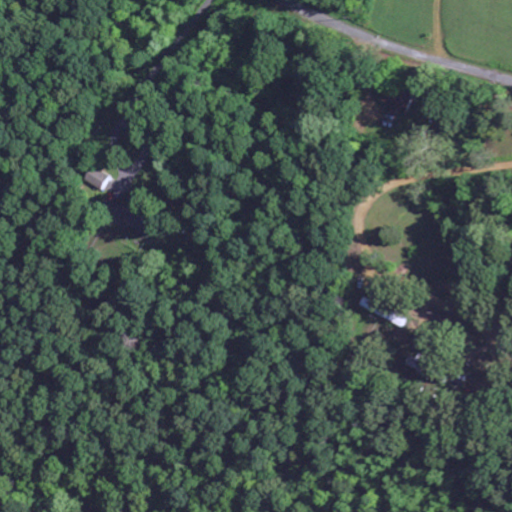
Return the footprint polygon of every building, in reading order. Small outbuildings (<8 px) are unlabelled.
[(414,96),(388,85),(380,104),(398,111),(399,109),(407,113),(414,96)] [(94,184),(109,190),(115,176),(100,170),(94,184)] [(119,219),(157,235),(165,215),(128,199),(119,219)] [(410,318),(365,298),(361,306),(405,327),(410,318)] [(407,365),(417,370),(415,374),(443,387),(451,371),(412,353),(407,365)]
